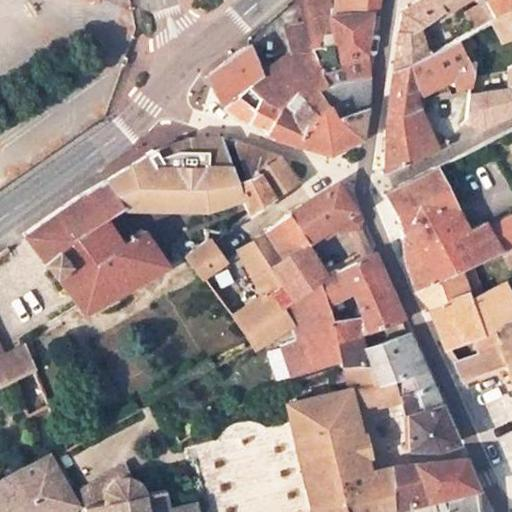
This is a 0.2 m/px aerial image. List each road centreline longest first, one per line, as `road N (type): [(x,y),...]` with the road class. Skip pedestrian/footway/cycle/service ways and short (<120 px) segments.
road 1 (unclassified): [(364,187),(505,511)]
road 2 (tertiary): [(166,90),(124,130),(0,218)]
road 3 (residential): [(166,90),(182,112),(324,171)]
road 4 (unclassified): [(387,0),(361,170)]
road 5 (residential): [(364,187),(511,122)]
road 6 (tertiary): [(263,0),(166,90)]
road 7 (residential): [(324,171),(222,248)]
